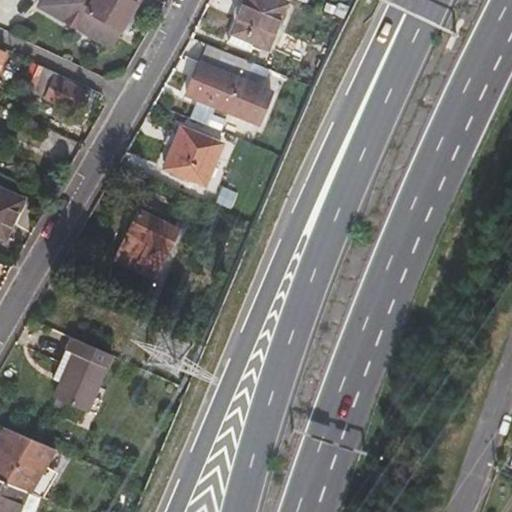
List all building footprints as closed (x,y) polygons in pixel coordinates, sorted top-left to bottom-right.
[(41,0),(41,2),(35,13),(58,27),(75,0),(79,0),(76,6),(86,12),(76,29),(109,48),(136,0),(41,0)] [(256,2),(240,42),(260,51),(275,57),(292,17),(256,2)] [(328,21),(338,25),(343,15),(333,9),(328,21)] [(260,51),(240,42),(235,53),(256,62),(260,51)] [(250,89),(257,71),(216,54),(195,105),(265,134),(278,101),(250,89)] [(74,114),(85,91),(68,83),(66,87),(50,79),(52,75),(36,68),(25,91),(74,114)] [(174,176),(215,193),(231,153),(191,136),(174,176)] [(0,213),(1,212),(10,217),(17,201),(0,193),(0,213)] [(231,219),(194,203),(189,216),(226,232),(231,219)] [(0,238),(10,217),(1,212),(0,213),(0,238)] [(121,278),(159,299),(185,252),(148,231),(121,278)] [(114,360),(74,343),(57,383),(65,387),(59,402),(90,416),(114,360)] [(46,449),(0,429),(0,484),(21,493),(35,498),(48,474),(36,467),(46,449)] [(0,484),(0,511),(12,511),(21,493),(0,484)]
